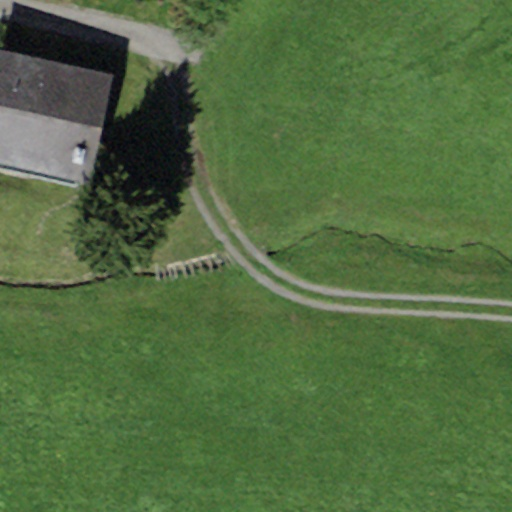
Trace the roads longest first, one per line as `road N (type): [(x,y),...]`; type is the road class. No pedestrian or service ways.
road 1 (track): [(168,48),(211,199),(337,302),(511,325)]
road 2 (residential): [(16,0),(168,48)]
